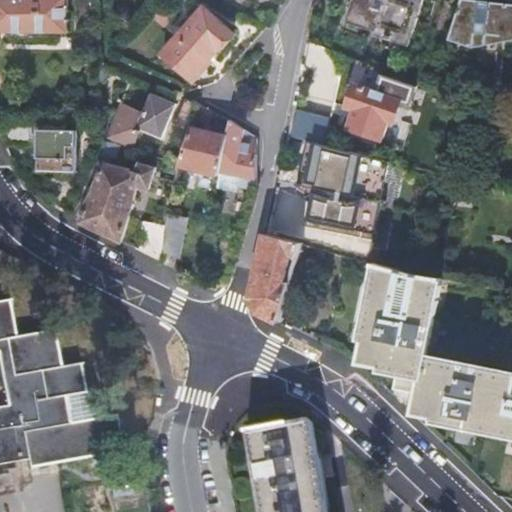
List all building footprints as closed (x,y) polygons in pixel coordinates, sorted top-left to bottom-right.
[(0,0),(0,33),(71,32),(70,0),(0,0)] [(375,34),(397,41),(402,23),(416,28),(423,0),(354,0),(355,0),(359,1),(352,23),(377,30),(375,34)] [(511,7),(508,7),(460,1),(449,43),(475,50),(469,89),(494,92),(501,38),(511,39),(511,7)] [(199,14),(159,57),(187,83),(203,67),(201,65),(212,54),(213,56),(228,40),(199,14)] [(402,23),(397,41),(412,44),(416,28),(402,23)] [(421,88),(381,76),(375,96),(355,90),(348,113),(356,115),(351,131),(385,141),(390,123),(398,125),(403,106),(414,109),(421,88)] [(454,96),(429,87),(425,98),(450,107),(454,96)] [(116,126),(100,124),(100,141),(123,144),(140,149),(146,132),(165,139),(178,105),(152,96),(145,115),(124,106),(116,126)] [(201,107),(185,100),(176,127),(192,133),(193,129),(196,119),(201,107)] [(215,114),(201,107),(196,119),(211,123),(215,114)] [(236,125),(232,141),(224,168),(244,174),(241,185),(258,191),(258,145),(255,138),(236,125)] [(192,133),(181,160),(180,165),(222,178),(224,168),(232,141),(193,129),(192,133)] [(77,133),(39,133),(39,173),(77,174),(77,133)] [(123,144),(100,141),(98,155),(121,159),(123,144)] [(374,165),(303,146),(299,172),(302,172),(299,191),(293,189),(293,192),(295,193),(299,196),(299,193),(319,197),(316,211),(306,209),(302,233),(371,246),(378,211),(383,208),(379,207),(366,205),(374,165)] [(101,162),(81,222),(123,243),(140,188),(153,192),(159,169),(142,164),(139,173),(101,162)] [(386,169),(374,165),(366,205),(379,207),(386,169)] [(224,168),(222,178),(222,180),(241,185),(244,174),(224,168)] [(299,196),(295,193),(294,200),(306,209),(316,211),(319,197),(299,193),(299,196)] [(188,218),(168,215),(165,227),(160,255),(181,259),(188,218)] [(160,255),(165,227),(145,222),(136,249),(159,261),(160,255)] [(301,252),(269,238),(253,301),(262,315),(279,323),(287,295),(283,293),(290,265),(296,267),(301,252)] [(354,345),(361,347),(377,271),(370,270),(354,345)] [(511,499),(511,373),(428,361),(440,287),(377,271),(361,347),(357,368),(393,376),(390,392),(412,396),(409,417),(433,420),(511,433),(510,441),(501,498),(511,499)] [(13,340),(6,304),(0,304),(0,370),(8,412),(0,413),(0,467),(26,463),(28,473),(119,456),(112,418),(67,427),(62,400),(83,396),(77,368),(57,372),(50,334),(13,340)] [(510,441),(511,433),(433,420),(431,429),(510,441)] [(321,511),(308,434),(290,437),(289,432),(246,439),(247,443),(251,442),(263,511),(321,511)] [(0,491),(13,489),(10,477),(0,478),(0,491)]
